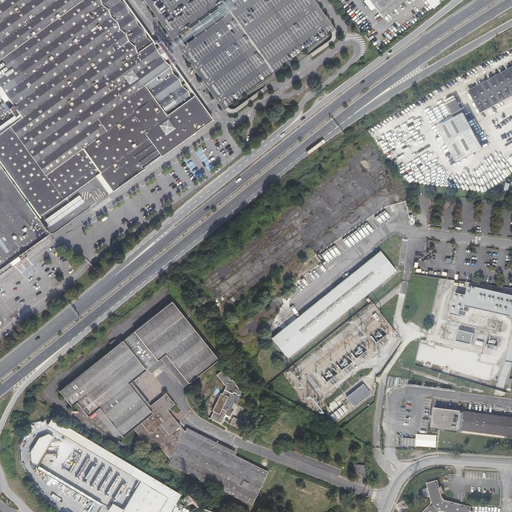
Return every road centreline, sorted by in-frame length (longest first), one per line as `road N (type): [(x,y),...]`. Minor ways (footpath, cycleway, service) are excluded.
road 1 (primary): [(490,0),(351,95),(116,279)]
road 2 (primary): [(456,0),(282,133),(116,279)]
road 3 (primary): [(65,338),(353,108)]
road 4 (unknown): [(411,231),(374,173),(207,301)]
road 5 (primary): [(353,108),(511,3)]
road 6 (primary): [(353,108),(511,22)]
road 7 (unclassified): [(385,511),(402,476),(419,465),(511,463)]
road 8 (primary): [(116,279),(0,373)]
road 9 (unknown): [(77,511),(33,476),(25,453),(40,428),(69,441)]
road 10 (unknown): [(69,441),(57,460),(60,472),(106,502),(122,474)]
